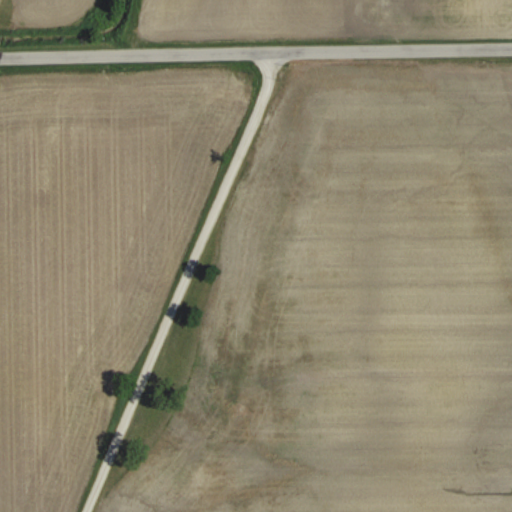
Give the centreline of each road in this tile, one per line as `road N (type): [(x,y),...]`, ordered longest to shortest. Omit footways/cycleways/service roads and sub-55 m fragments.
road 1 (residential): [(0,55),(511,45)]
road 2 (residential): [(88,511),(281,50)]
